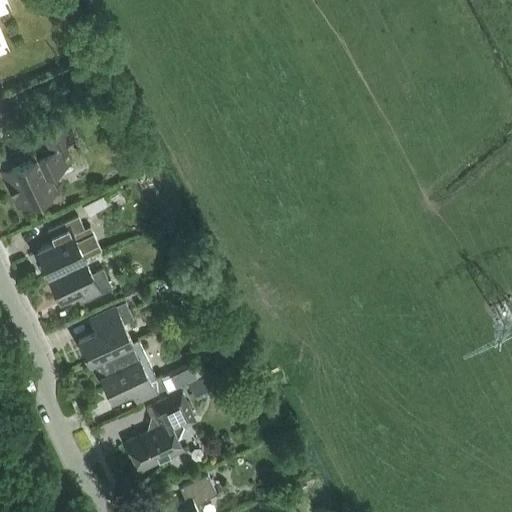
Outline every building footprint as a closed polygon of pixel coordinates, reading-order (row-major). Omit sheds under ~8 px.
[(41,132),(38,133),(46,152),(40,154),(39,151),(29,156),(30,159),(0,173),(17,209),(57,191),(49,174),(72,163),(64,145),(74,140),(63,117),(39,127),(41,132)] [(37,250),(48,274),(84,257),(101,250),(90,226),(84,228),(78,215),(47,230),(53,242),(37,250)] [(59,299),(76,291),(81,302),(111,287),(102,268),(91,273),(84,257),(48,274),(59,299)] [(124,322),(134,318),(125,300),(95,314),(101,326),(77,337),(89,361),(93,359),(132,340),(124,322)] [(155,377),(144,353),(137,338),(132,340),(93,359),(111,398),(131,388),(137,401),(166,387),(160,374),(155,377)] [(170,372),(176,385),(198,375),(192,363),(170,372)] [(182,387),(150,402),(151,404),(146,406),(155,427),(126,441),(139,468),(182,448),(173,429),(197,418),(182,387)] [(159,511),(199,511),(200,500),(217,493),(208,473),(180,486),(185,498),(159,511)]
